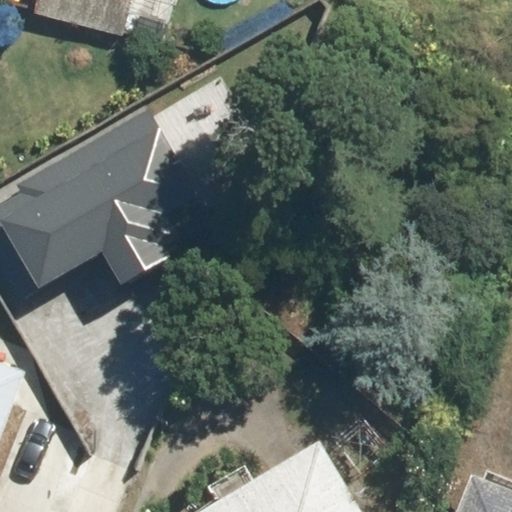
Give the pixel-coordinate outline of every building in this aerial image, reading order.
[(0,213),(0,256),(24,301),(110,254),(127,283),(224,230),(160,114),(21,190),(27,199),(0,213)] [(46,294),(26,353),(71,367),(61,398),(118,417),(147,327),(46,294)] [(0,447),(31,369),(0,356),(0,447)] [(369,511),(328,443),(213,511),(369,511)] [(511,511),(511,502),(473,485),(465,511),(511,511)]
